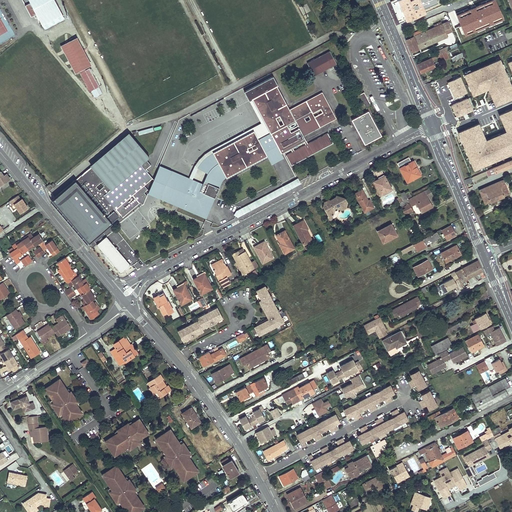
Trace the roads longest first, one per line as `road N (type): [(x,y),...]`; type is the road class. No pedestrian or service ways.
road 1 (residential): [(431,124),(149,275)]
road 2 (residential): [(129,306),(246,452),(275,511)]
road 3 (residential): [(0,152),(115,290)]
road 4 (secondary): [(431,124),(486,255)]
road 5 (secondary): [(379,0),(431,124)]
road 6 (residential): [(511,397),(403,448)]
